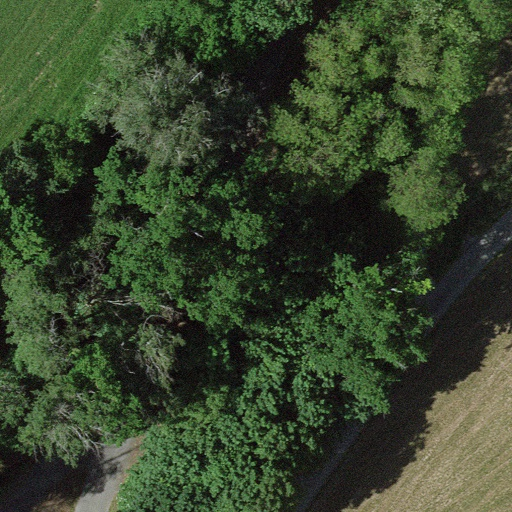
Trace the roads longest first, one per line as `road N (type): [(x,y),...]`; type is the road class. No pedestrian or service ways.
road 1 (unclassified): [(81,511),(119,399),(291,0)]
road 2 (track): [(291,511),(456,279),(511,231)]
